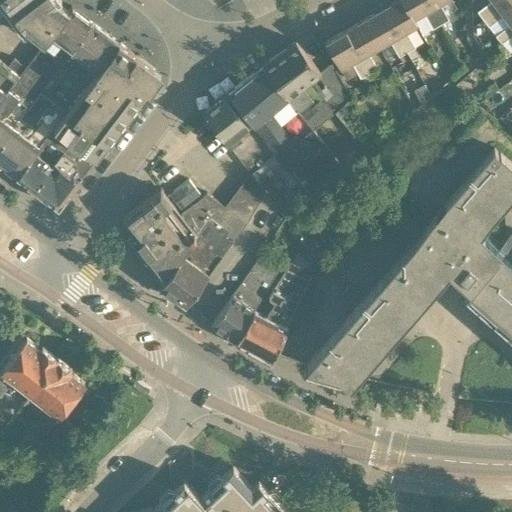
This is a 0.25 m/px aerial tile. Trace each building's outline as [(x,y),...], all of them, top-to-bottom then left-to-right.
[(3,0),(25,28),(43,42),(68,10),(59,3),(56,0),(3,0)] [(398,0),(382,9),(407,53),(415,48),(406,32),(416,26),(412,19),(401,0),(398,0)] [(441,25),(426,0),(401,0),(412,19),(423,13),(433,29),(441,25)] [(426,0),(441,25),(448,21),(449,20),(440,4),(445,0),(426,0)] [(483,19),(508,0),(492,0),(493,1),(477,12),(483,19)] [(510,25),(511,23),(511,0),(508,0),(483,19),(488,27),(504,15),(510,25)] [(44,43),(42,46),(63,61),(92,23),(72,7),(69,11),(68,10),(43,42),(44,43)] [(364,20),(379,47),(389,41),(399,57),(407,53),(382,9),(364,20)] [(345,30),(369,74),(377,69),(368,53),(379,47),(364,20),(345,30)] [(441,25),(446,34),(453,30),(448,21),(441,25)] [(63,61),(41,90),(67,110),(118,43),(92,23),(63,61)] [(511,23),(510,25),(495,36),(501,44),(511,35),(511,23)] [(369,74),(345,30),(325,41),(341,68),(352,62),(361,78),(369,74)] [(262,65),(312,131),(352,100),(333,67),(320,74),(295,41),(262,65)] [(118,43),(67,110),(53,127),(95,160),(155,81),(153,70),(118,43)] [(25,67),(20,74),(0,99),(0,143),(41,90),(63,61),(42,46),(39,50),(26,67),(25,67)] [(410,59),(412,63),(421,58),(415,48),(407,53),(410,59)] [(399,57),(402,64),(410,59),(407,53),(399,57)] [(0,99),(20,74),(25,67),(14,58),(8,66),(0,59),(0,99)] [(228,91),(275,154),(285,168),(320,141),(312,131),(262,65),(228,91)] [(424,85),(414,90),(422,104),(431,97),(424,85)] [(67,110),(41,90),(0,143),(0,163),(16,176),(53,127),(67,110)] [(285,168),(275,154),(228,91),(225,94),(221,98),(219,97),(214,101),(213,103),(202,112),(224,141),(226,145),(249,174),(265,193),(286,219),(304,193),(285,168)] [(95,160),(53,127),(16,176),(53,204),(62,203),(95,160)] [(296,164),(303,174),(334,152),(327,142),(296,164)] [(305,363),(305,364),(346,376),(352,377),(352,376),(443,273),(444,274),(449,269),(469,287),(466,290),(511,331),(511,244),(508,242),(501,251),(481,233),(511,197),(511,163),(500,153),(499,154),(494,149),(495,149),(494,148),(306,363),(305,363)] [(265,193),(249,174),(239,187),(259,203),(265,193)] [(189,178),(172,191),(168,194),(182,211),(185,208),(202,195),(189,178)] [(251,213),(259,203),(239,187),(231,197),(251,213)] [(222,227),(232,213),(223,207),(205,192),(179,213),(161,189),(122,220),(140,242),(134,246),(163,282),(210,217),(222,227)] [(245,223),(251,213),(231,197),(223,207),(232,213),(245,223)] [(245,223),(232,213),(222,227),(210,217),(163,282),(160,285),(186,304),(245,223)] [(323,257),(308,248),(303,258),(317,267),(323,257)] [(265,316),(246,347),(270,360),(272,358),(317,269),(310,265),(306,273),(300,269),(304,262),(295,257),(267,301),(273,304),(265,316)] [(235,340),(254,310),(260,301),(278,273),(258,259),(250,270),(212,324),(235,340)] [(260,301),(254,310),(235,340),(246,347),(265,316),(259,312),(264,304),(260,301)] [(24,401),(57,359),(42,347),(41,349),(26,338),(1,371),(0,372),(0,395),(8,386),(11,389),(10,391),(24,401)] [(71,370),(57,359),(24,401),(38,412),(39,410),(43,413),(35,423),(46,431),(58,415),(59,416),(84,383),(70,372),(71,370)] [(33,453),(41,442),(28,432),(20,443),(33,453)] [(184,479),(152,509),(149,506),(142,511),(288,511),(258,480),(251,487),(232,466),(200,497),(184,479)]
